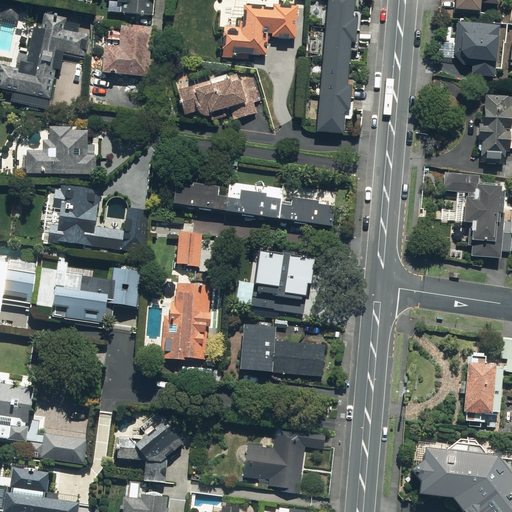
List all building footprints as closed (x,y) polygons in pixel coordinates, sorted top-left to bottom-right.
[(122,0),(122,13),(158,16),(158,0),(122,0)] [(351,86),(355,37),(359,42),(360,16),(357,20),(358,0),(331,0),(320,129),(347,131),(349,104),(352,110),(356,82),(351,86)] [(456,0),(456,9),(485,11),(485,3),(504,4),(503,0),(456,0)] [(223,55),(270,59),(272,36),(297,38),(300,3),(275,2),(275,8),(244,5),(243,26),(225,25),(223,55)] [(2,61),(0,72),(0,86),(13,89),(11,100),(52,109),(64,50),(88,55),(92,35),(65,30),(68,17),(47,13),(44,25),(38,24),(29,67),(2,61)] [(123,43),(109,42),(107,70),(151,74),(155,25),(124,22),(123,43)] [(473,57),(476,57),(475,74),(499,75),(499,58),(502,58),(503,23),(459,22),(459,46),(463,47),(463,35),(467,35),(467,51),(473,57)] [(442,40),(441,58),(456,58),(457,41),(442,40)] [(233,118),(260,112),(257,103),(264,101),(257,74),(243,78),(241,71),(180,86),(188,120),(231,109),(233,118)] [(511,93),(490,92),(488,122),(484,122),(483,139),(492,140),(492,149),(479,148),(479,161),(506,163),(508,140),(511,140),(511,93)] [(74,129),(74,125),(54,125),(54,139),(48,139),(47,149),(30,149),(30,173),(98,175),(99,153),(86,153),(86,129),(74,129)] [(446,172),(446,190),(481,190),(482,173),(446,172)] [(53,223),(51,240),(141,253),(147,211),(129,209),(125,232),(96,228),(96,222),(103,222),(108,189),(67,183),(66,189),(58,188),(56,199),(66,200),(62,224),(53,223)] [(285,193),(285,190),(231,183),(231,193),(221,193),(221,184),(200,183),(176,196),(175,203),(282,216),(284,203),(285,193)] [(468,221),(476,222),(475,256),(507,257),(508,184),(484,183),(483,197),(468,197),(468,221)] [(321,204),(322,198),(296,194),(295,205),(284,203),(282,216),(335,223),(337,206),(321,204)] [(179,232),(178,264),(203,265),(205,233),(179,232)] [(269,246),(262,289),(314,298),(321,255),(269,246)] [(0,317),(1,318),(3,304),(34,309),(41,263),(11,259),(10,265),(0,263),(0,317)] [(54,316),(108,321),(109,304),(143,307),(147,268),(114,265),(112,277),(94,275),(94,269),(72,267),(73,262),(59,261),(54,316)] [(239,279),(237,302),(254,304),(256,281),(239,279)] [(164,359),(200,362),(202,343),(213,344),(216,310),(204,309),(206,282),(181,280),(179,299),(168,298),(167,319),(181,320),(180,331),(166,330),(164,359)] [(278,337),(279,324),(248,321),(245,368),(324,375),(327,341),(278,337)] [(465,421),(486,422),(487,412),(498,413),(502,363),(491,362),(492,353),(471,351),(465,421)] [(0,437),(1,437),(31,441),(40,385),(0,378),(0,437)] [(119,459),(149,462),(147,478),(179,481),(183,446),(205,427),(176,403),(134,437),(122,436),(119,459)] [(269,490),(303,493),(307,448),(327,450),(329,433),(279,428),(277,445),(249,442),(246,477),(270,480),(269,490)] [(47,432),(43,456),(86,463),(90,439),(47,432)] [(458,442),(454,444),(428,442),(426,456),(413,467),(424,477),(423,493),(457,496),(468,511),(511,511),(511,454),(508,450),(458,442)] [(9,487),(50,494),(54,471),(13,465),(9,487)] [(50,494),(9,487),(6,511),(14,511),(82,511),(85,499),(50,494)] [(171,511),(173,495),(144,492),(143,497),(124,495),(122,511),(171,511)]
